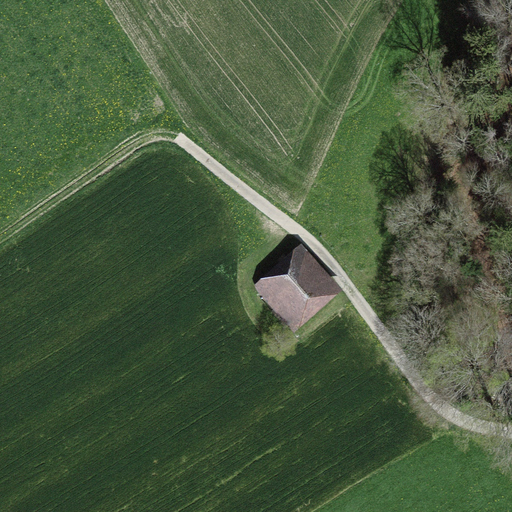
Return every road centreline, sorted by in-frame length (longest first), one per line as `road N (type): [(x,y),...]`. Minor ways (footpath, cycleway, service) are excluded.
road 1 (track): [(182,136),(329,259),(445,409),(511,431)]
road 2 (track): [(182,136),(141,136),(0,236)]
